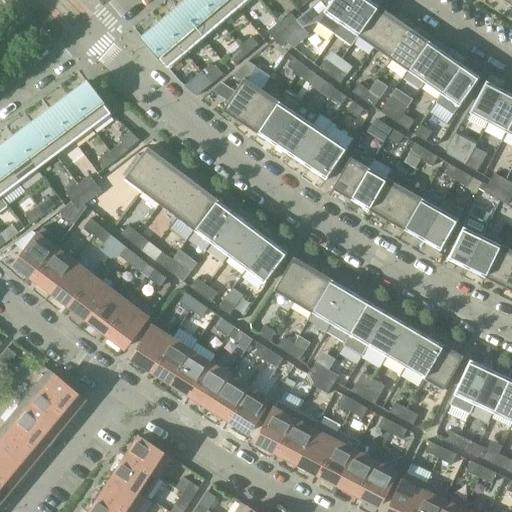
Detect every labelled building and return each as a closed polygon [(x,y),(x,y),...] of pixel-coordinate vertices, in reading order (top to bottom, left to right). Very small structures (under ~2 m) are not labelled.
[(202,38),(220,23),(199,0),(184,0),(176,7),(202,38)] [(237,8),(229,0),(199,0),(220,23),(237,8)] [(229,0),(237,8),(246,0),(229,0)] [(318,0),(304,13),(317,22),(334,34),(341,24),(357,0),(318,0)] [(357,0),(341,24),(334,34),(351,45),(357,36),(380,4),(379,4),(378,6),(369,0),(357,0)] [(380,4),(357,36),(374,48),(395,18),(378,6),(380,4)] [(185,53),(202,38),(176,7),(159,22),(185,53)] [(290,12),(278,22),(285,29),(296,20),(290,12)] [(395,18),(374,48),(391,59),(413,27),(411,29),(395,18),(397,16),(396,15),(395,18)] [(285,29),(291,37),(303,27),(296,20),(285,29)] [(167,68),(185,53),(159,22),(141,37),(167,68)] [(273,39),(285,29),(278,22),(267,31),(273,39)] [(413,27),(391,59),(408,71),(430,39),(429,38),(427,41),(412,30),(413,28),(413,27)] [(291,37),(285,29),(273,39),(280,47),(291,37)] [(246,54),(239,46),(238,47),(230,37),(224,42),(231,50),(226,54),(235,64),(246,54)] [(239,46),(246,54),(258,45),(251,37),(239,46)] [(430,39),(408,71),(424,83),(446,50),(444,52),(429,41),(430,39)] [(446,50),(424,83),(441,94),(461,64),(445,53),(447,51),(446,50)] [(297,74),(303,65),(293,57),(286,66),(297,74)] [(329,76),(336,67),(325,59),(319,68),(329,76)] [(441,94),(435,102),(453,114),(458,106),(479,77),(479,76),(480,74),(478,76),(462,65),(464,63),(463,62),(461,64),(441,94)] [(314,73),(303,65),(297,74),(307,82),(314,73)] [(204,76),(211,84),(222,74),(216,66),(205,75),(204,76)] [(336,67),(329,76),(340,83),(346,75),(336,67)] [(196,96),(199,93),(211,84),(204,76),(205,75),(202,71),(184,86),(196,96)] [(238,124),(261,90),(244,78),(222,110),(239,122),(238,124)] [(86,81),(67,95),(91,127),(110,113),(86,81)] [(469,113),(488,123),(506,88),(504,90),(486,81),(469,113)] [(329,98),(336,90),(325,82),(319,91),(329,98)] [(363,100),(369,91),(358,83),(352,92),(363,100)] [(506,132),(511,120),(511,94),(505,91),(506,88),(488,123),(506,132)] [(261,90),(238,124),(239,125),(240,122),(256,133),(255,136),(278,101),(261,90)] [(336,90),(329,98),(340,106),(346,97),(336,90)] [(380,98),(369,91),(363,100),(373,107),(380,98)] [(73,141),(91,127),(67,95),(49,109),(73,141)] [(272,147),(295,113),(278,101),(255,136),(256,136),(257,134),(273,145),(272,147)] [(346,110),(357,118),(363,109),(352,101),(346,110)] [(397,123),(403,114),(392,106),(386,116),(397,123)] [(55,155),(73,141),(49,109),(31,123),(55,155)] [(289,158),(289,159),(312,124),(295,113),(272,147),(273,147),(274,145),(290,156),(289,158)] [(414,121),(403,114),(397,123),(408,130),(414,121)] [(386,138),(392,128),(381,121),(375,130),(386,138)] [(37,169),(55,155),(31,123),(13,136),(37,169)] [(312,124),(289,159),(291,157),(307,167),(306,170),(329,136),(312,124)] [(414,134),(425,141),(431,132),(420,125),(414,134)] [(392,128),(386,138),(397,145),(403,136),(392,128)] [(0,157),(19,182),(37,169),(13,136),(0,145),(0,157)] [(325,180),(347,147),(329,136),(306,170),(308,168),(324,179),(323,181),(323,182),(325,179),(325,180)] [(109,151),(116,160),(127,151),(121,142),(109,151)] [(420,160),(426,150),(415,143),(409,153),(420,160)] [(124,178),(142,191),(167,159),(167,158),(165,160),(148,147),(124,178)] [(349,202),(368,168),(374,159),(355,148),(332,189),(350,199),(349,201),(349,202)] [(465,165),(470,155),(459,149),(454,158),(465,165)] [(426,150),(420,160),(431,166),(437,157),(426,150)] [(116,160),(109,151),(97,161),(104,169),(116,160)] [(470,155),(465,165),(476,172),(482,162),(470,155)] [(0,157),(0,195),(0,196),(19,182),(0,157)] [(168,159),(167,159),(142,191),(160,204),(184,172),(184,171),(183,173),(166,161),(168,159)] [(450,164),(444,174),(455,181),(461,171),(450,164)] [(368,168),(349,202),(351,200),(368,209),(366,212),(367,212),(386,178),(368,168)] [(384,222),(404,188),(409,179),(391,169),(386,178),(367,212),(368,210),(385,219),(384,222)] [(461,171),(455,181),(467,187),(472,178),(461,171)] [(185,172),(184,172),(160,204),(177,217),(202,185),(201,184),(200,186),(183,174),(185,172)] [(494,173),(488,183),(500,190),(500,189),(505,179),(494,173)] [(89,175),(77,184),(83,192),(95,183),(89,175)] [(511,183),(505,179),(500,189),(511,195),(511,194),(511,183)] [(83,192),(89,200),(101,191),(95,183),(83,192)] [(495,198),(500,190),(488,183),(483,192),(495,198)] [(83,192),(77,184),(65,193),(71,201),(83,192)] [(177,217),(194,230),(219,198),(219,197),(217,200),(200,187),(202,185),(177,217)] [(402,232),(421,198),(404,188),(384,222),(385,222),(386,220),(403,230),(402,232)] [(420,242),(439,209),(444,200),(427,189),(421,198),(402,232),(404,230),(421,240),(419,242),(420,242)] [(500,190),(495,198),(506,205),(511,195),(500,189),(500,190)] [(89,200),(83,192),(71,201),(77,209),(89,200)] [(49,198),(37,207),(43,215),(55,206),(49,198)] [(219,198),(194,230),(211,244),(236,211),(236,210),(234,213),(218,200),(219,198)] [(440,251),(458,219),(463,210),(444,199),(439,209),(420,242),(421,240),(438,250),(437,252),(438,253),(439,250),(440,251)] [(43,215),(37,207),(25,215),(31,224),(43,215)] [(211,244),(229,257),(253,224),(253,223),(251,226),(235,213),(237,211),(236,211),(211,244)] [(94,235),(101,227),(90,218),(83,227),(94,235)] [(254,224),(253,224),(229,257),(246,270),(271,237),(270,236),(269,239),(252,226),(254,224)] [(0,233),(6,242),(18,233),(12,225),(0,233)] [(131,242),(138,234),(128,225),(121,234),(131,242)] [(101,227),(94,235),(104,244),(111,235),(101,227)] [(464,271),(465,271),(482,236),(463,227),(447,259),(466,268),(464,271)] [(29,272),(34,276),(60,242),(41,228),(14,264),(27,274),(29,272)] [(141,250),(148,242),(138,234),(131,242),(141,250)] [(500,245),(482,236),(465,271),(466,269),(484,277),(483,280),(500,245)] [(271,237),(246,270),(264,283),(287,252),(288,250),(287,250),(286,252),(269,239),(271,237)] [(60,242),(34,276),(39,280),(38,282),(51,292),(73,262),(56,249),(61,242),(60,242)] [(511,250),(500,245),(483,280),(484,280),(485,278),(502,286),(501,288),(502,289),(511,267),(511,250)] [(129,264),(136,255),(125,247),(118,256),(129,264)] [(161,252),(155,261),(165,269),(172,260),(161,252)] [(136,255),(129,264),(140,272),(147,264),(136,255)] [(293,257),(274,290),(293,302),(314,266),(312,268),(293,257)] [(176,276),(182,268),(172,260),(165,269),(176,276)] [(65,300),(70,304),(91,276),(73,262),(51,292),(64,302),(65,300)] [(314,266),(293,302),(312,313),(331,279),(313,269),(314,267),(314,266)] [(502,289),(503,286),(511,290),(511,267),(502,289)] [(154,269),(147,278),(159,287),(166,278),(154,269)] [(74,310),(87,320),(110,290),(91,276),(70,304),(76,308),(74,310)] [(331,279),(312,313),(330,324),(350,290),(332,280),(333,277),(332,277),(331,279)] [(200,294),(207,286),(196,278),(190,287),(200,294)] [(217,293),(207,286),(200,294),(211,302),(217,293)] [(350,290),(330,324),(349,335),(368,301),(350,291),(352,288),(351,288),(350,290)] [(102,328),(107,332),(133,297),(132,296),(127,303),(110,290),(87,320),(100,329),(102,328)] [(190,309),(196,300),(185,293),(179,302),(190,309)] [(152,311),(133,297),(107,332),(112,335),(111,337),(124,348),(146,319),(152,311)] [(224,298),(218,307),(229,315),(235,306),(224,298)] [(349,335),(343,345),(362,356),(368,346),(388,310),(387,312),(369,302),(370,299),(368,301),(349,335)] [(207,308),(196,300),(190,309),(201,317),(207,308)] [(388,310),(368,346),(386,356),(407,321),(405,323),(388,312),(389,310),(388,310)] [(227,336),(234,327),(222,319),(216,328),(227,336)] [(407,321),(386,356),(405,367),(426,332),(425,332),(424,334),(406,323),(408,321),(407,321)] [(258,334),(269,341),(275,332),(264,325),(258,334)] [(147,365),(153,369),(171,339),(151,326),(131,358),(146,367),(147,365)] [(245,334),(234,327),(227,336),(239,343),(245,334)] [(426,332),(405,367),(424,378),(444,343),(444,342),(443,345),(425,334),(426,332)] [(283,337),(277,346),(288,353),(294,344),(283,337)] [(171,339),(153,369),(158,372),(157,374),(170,383),(190,351),(171,339)] [(444,343),(424,378),(443,390),(462,356),(463,354),(463,353),(461,356),(443,345),(445,343),(444,343)] [(260,344),(254,353),(265,361),(271,352),(260,344)] [(299,360),(305,351),(294,344),(288,353),(299,360)] [(7,348),(0,356),(0,360),(7,366),(16,355),(7,348)] [(190,351),(170,383),(184,392),(185,389),(191,393),(210,363),(190,351)] [(271,352),(265,361),(277,368),(283,359),(271,352)] [(491,366),(490,369),(470,360),(453,395),(474,404),(491,367),(491,366)] [(316,362),(310,372),(321,378),(327,369),(316,362)] [(197,397),(195,399),(209,407),(229,376),(210,363),(191,393),(197,397)] [(493,413),(511,376),(510,376),(509,378),(490,369),(491,367),(474,404),(493,413)] [(332,385),(338,375),(327,369),(321,378),(332,385)] [(48,370),(33,388),(67,416),(72,409),(74,411),(84,399),(48,370)] [(321,378),(310,372),(309,371),(303,380),(315,387),(321,378)] [(209,407),(223,416),(224,414),(230,418),(248,388),(229,376),(209,407)] [(511,376),(493,413),(511,422),(511,379),(510,378),(511,376)] [(332,385),(321,378),(315,387),(327,394),(332,385)] [(356,382),(351,391),(363,398),(368,388),(356,382)] [(33,388),(19,406),(54,435),(63,424),(61,423),(67,416),(33,388)] [(235,421),(234,423),(248,432),(268,400),(248,388),(230,418),(235,421)] [(368,388),(363,398),(374,404),(379,394),(368,388)] [(349,411),(355,402),(342,395),(337,404),(349,411)] [(367,409),(355,402),(349,411),(362,418),(367,409)] [(394,403),(389,412),(401,418),(406,409),(394,403)] [(19,406),(4,423),(38,451),(43,444),(45,446),(54,435),(19,406)] [(294,419),(273,408),(256,442),(271,449),(272,447),(278,450),(294,419)] [(412,424),(417,415),(406,409),(401,418),(412,424)] [(390,433),(395,424),(383,417),(378,427),(390,433)] [(294,419),(278,450),(284,453),(282,456),(297,463),(318,422),(317,422),(313,430),(294,419)] [(318,422),(297,463),(311,471),(312,469),(318,472),(338,433),(318,422)] [(0,428),(0,449),(25,470),(34,459),(32,458),(38,451),(4,423),(0,428)] [(395,424),(390,433),(402,440),(407,430),(395,424)] [(447,430),(442,440),(454,445),(459,436),(447,430)] [(338,433),(318,472),(324,475),(323,477),(337,484),(355,451),(335,441),(339,433),(338,433)] [(466,451),(471,441),(459,436),(454,445),(466,451)] [(170,457),(139,437),(130,449),(132,451),(128,458),(157,477),(170,457)] [(438,458),(443,448),(429,442),(425,452),(438,458)] [(456,455),(443,448),(438,458),(451,464),(456,455)] [(486,448),(481,458),(493,464),(498,454),(486,448)] [(0,449),(0,478),(9,486),(14,480),(16,481),(25,470),(0,449)] [(337,484),(352,492),(353,490),(359,493),(375,462),(355,451),(337,484)] [(498,454),(493,464),(505,469),(510,459),(498,454)] [(145,496),(157,477),(128,458),(123,465),(121,464),(113,476),(145,496)] [(478,477),(483,467),(470,461),(466,471),(478,477)] [(364,496),(363,498),(378,506),(396,473),(375,462),(359,493),(364,496)] [(496,473),(483,467),(478,477),(491,483),(496,473)] [(412,511),(426,483),(405,473),(386,511),(412,511)] [(134,511),(145,496),(113,476),(106,488),(108,489),(103,496),(127,511),(134,511)] [(0,500),(5,494),(3,493),(9,486),(0,478),(0,500)] [(190,482),(182,493),(192,499),(199,488),(190,482)] [(437,511),(447,493),(426,483),(412,511),(437,511)] [(199,503),(208,509),(216,497),(207,491),(199,503)] [(175,504),(184,510),(192,499),(182,493),(175,504)] [(463,511),(467,503),(447,493),(437,511),(463,511)] [(127,511),(103,496),(98,503),(96,502),(89,511),(127,511)] [(254,511),(241,503),(235,511),(254,511)] [(487,511),(467,511),(465,511),(468,503),(467,503),(463,511),(487,511)]
